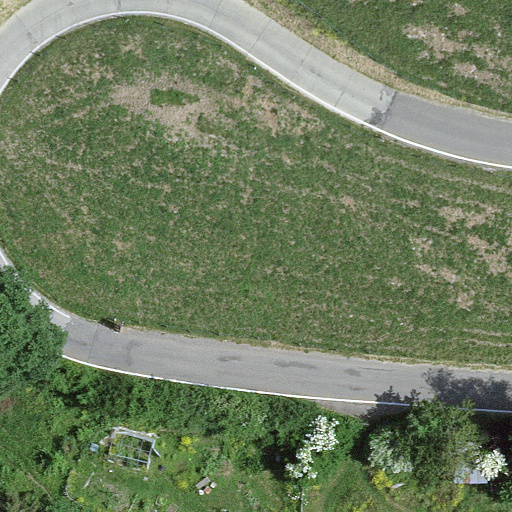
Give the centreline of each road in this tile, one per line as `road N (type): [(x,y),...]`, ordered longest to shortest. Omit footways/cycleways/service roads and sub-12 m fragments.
road 1 (unclassified): [(511,393),(85,344),(36,320),(0,286)]
road 2 (unclassified): [(192,0),(397,114),(461,137),(511,143)]
